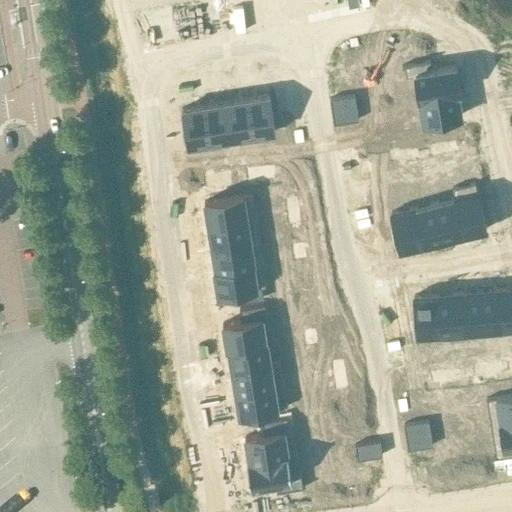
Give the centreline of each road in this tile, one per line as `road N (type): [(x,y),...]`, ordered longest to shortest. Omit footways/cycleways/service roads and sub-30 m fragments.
road 1 (residential): [(209,511),(136,79),(304,49),(332,252),(387,391),(408,504)]
road 2 (tertiary): [(108,511),(29,0)]
